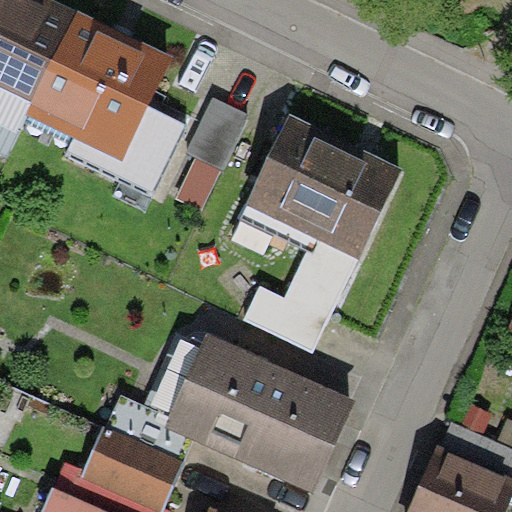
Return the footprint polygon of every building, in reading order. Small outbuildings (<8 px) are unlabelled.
[(83,21),(37,0),(0,0),(0,119),(14,126),(23,106),(37,114),(83,21)] [(37,114),(75,133),(65,154),(156,198),(189,129),(152,111),(174,66),(83,21),(37,114)] [(253,123),(215,103),(191,152),(229,171),(253,123)] [(405,179),(294,122),(254,201),(281,215),(274,230),(312,250),(288,296),(333,319),(405,179)] [(288,296),(266,288),(251,316),(317,353),(333,319),(288,296)] [(355,409),(203,339),(168,415),(320,484),(355,409)] [(192,434),(119,394),(82,468),(157,504),(192,434)] [(511,449),(455,423),(441,454),(511,487),(511,449)] [(506,511),(511,499),(511,487),(441,454),(414,511),(506,511)] [(99,511),(78,502),(74,511),(99,511)]
